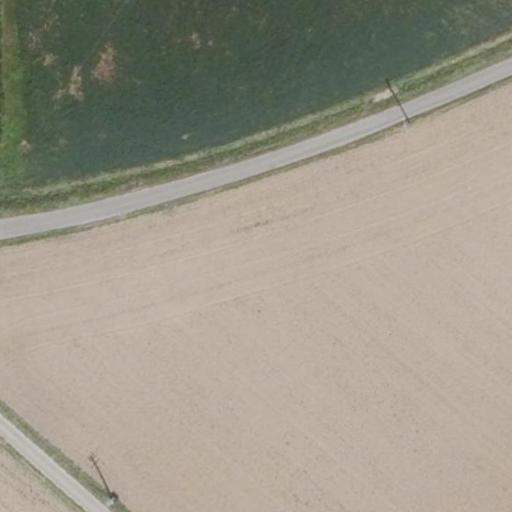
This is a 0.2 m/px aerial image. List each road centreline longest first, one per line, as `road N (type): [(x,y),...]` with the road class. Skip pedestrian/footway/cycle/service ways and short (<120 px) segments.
road 1 (unclassified): [(511,63),(256,164),(0,231)]
road 2 (unclassified): [(0,423),(99,511)]
